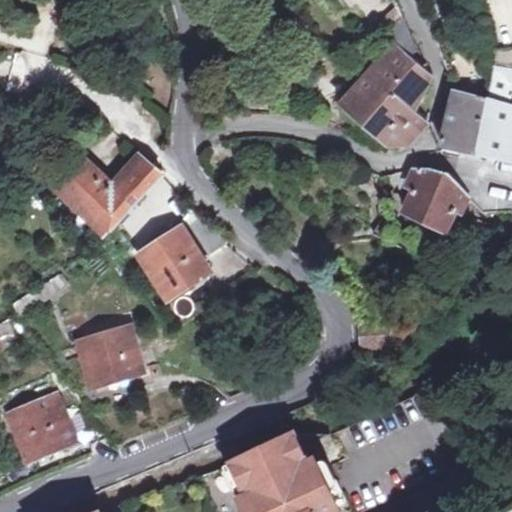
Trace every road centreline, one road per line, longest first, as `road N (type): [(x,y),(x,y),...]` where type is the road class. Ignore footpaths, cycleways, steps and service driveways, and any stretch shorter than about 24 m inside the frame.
road 1 (unclassified): [(181,152),(191,181),(327,302),(340,333),(337,349),(296,389),(193,423),(14,511)]
road 2 (residential): [(405,0),(435,79),(431,140),(421,156),(373,162),(327,138),(250,122),(211,129),(181,152)]
road 3 (unclassified): [(181,0),(191,57),(181,152)]
